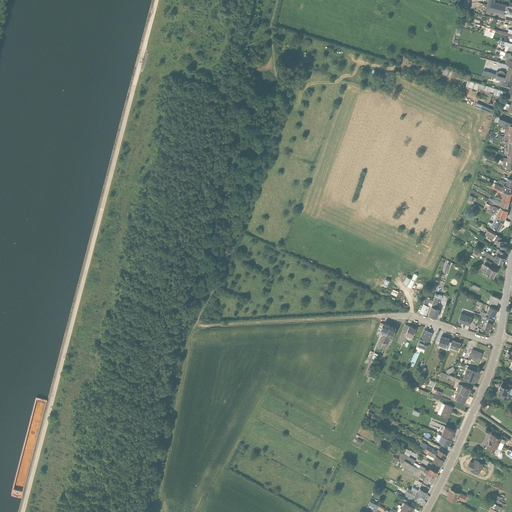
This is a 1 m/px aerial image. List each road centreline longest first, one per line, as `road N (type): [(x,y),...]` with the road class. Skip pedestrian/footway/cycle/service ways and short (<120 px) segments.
road 1 (track): [(277,0),(270,28),(283,104),(194,324)]
road 2 (track): [(194,324),(383,314)]
road 3 (track): [(194,324),(155,509)]
